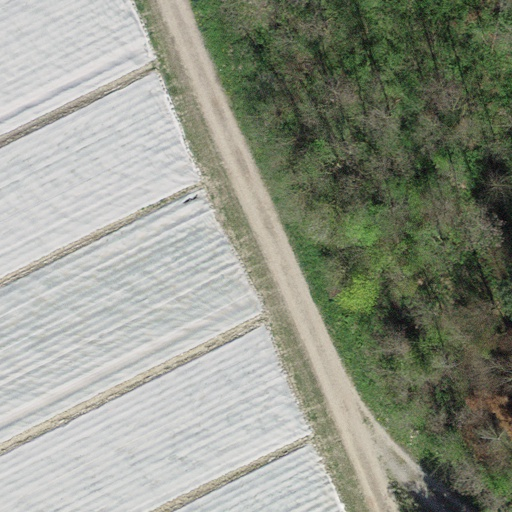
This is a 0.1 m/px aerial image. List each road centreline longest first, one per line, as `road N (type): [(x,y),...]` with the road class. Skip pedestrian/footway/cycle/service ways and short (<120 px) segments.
road 1 (track): [(391,511),(170,0)]
road 2 (track): [(486,511),(347,409)]
